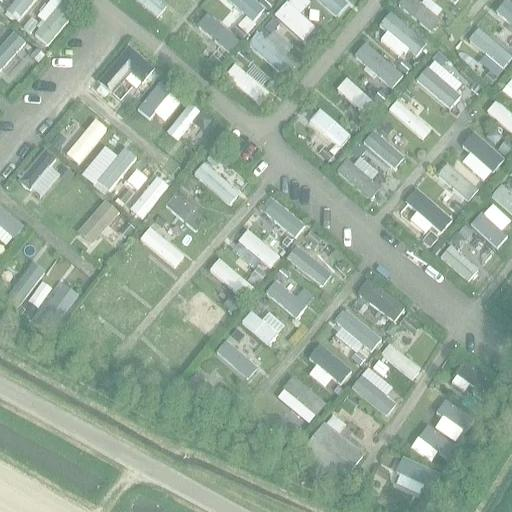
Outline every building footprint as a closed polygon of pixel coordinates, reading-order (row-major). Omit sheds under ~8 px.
[(18,26),(39,0),(19,0),(6,17),(18,26)] [(167,11),(153,0),(129,0),(158,22),(167,11)] [(264,14),(247,0),(222,0),(253,27),(264,14)] [(267,0),(261,0),(258,4),(268,13),(274,7),(267,0)] [(349,10),(337,0),(312,0),(338,22),(349,10)] [(441,25),(410,0),(405,0),(399,9),(432,36),(441,25)] [(462,0),(445,0),(455,8),(462,0)] [(47,52),(77,15),(64,5),(34,41),(47,52)] [(511,10),(506,6),(497,16),(511,29),(511,10)] [(318,36),(286,10),(275,23),(307,49),(318,36)] [(427,50),(390,19),(380,31),(416,62),(427,50)] [(30,20),(22,30),(28,35),(37,25),(30,20)] [(239,48),(207,21),(198,32),(230,59),(239,48)] [(269,23),(260,34),(267,40),(276,29),(269,23)] [(237,27),(232,33),(242,41),(247,36),(237,27)] [(511,63),(479,35),(470,46),(503,74),(511,63)] [(0,76),(25,49),(13,38),(0,51),(0,76)] [(292,66),(260,40),(250,53),(281,79),(292,66)] [(403,83),(366,50),(355,62),(392,96),(403,83)] [(37,51),(30,59),(38,66),(45,58),(37,51)] [(143,89),(156,74),(128,51),(97,89),(112,101),(130,79),(143,89)] [(213,55),(208,61),(219,71),(225,65),(213,55)] [(436,55),(430,62),(441,70),(447,63),(436,55)] [(244,56),(239,63),(247,69),(252,62),(244,56)] [(403,63),(397,70),(406,77),(412,70),(403,63)] [(269,99),(235,70),(226,81),(260,110),(269,99)] [(488,74),(482,80),(489,87),(495,80),(488,74)] [(460,103),(427,75),(418,86),(451,114),(460,103)] [(378,112),(348,84),(338,95),(368,123),(378,112)] [(151,125),(172,98),(160,88),(138,114),(151,125)] [(379,92),(373,98),(382,107),(388,100),(379,92)] [(406,93),(401,99),(408,105),(413,99),(406,93)] [(432,134),(397,106),(388,117),(423,145),(432,134)] [(511,119),(497,107),(488,118),(511,138),(511,119)] [(177,147),(200,117),(189,109),(167,139),(177,147)] [(350,141),(319,115),(309,127),(340,153),(350,141)] [(353,120),(347,127),(354,133),(360,127),(353,120)] [(382,123),(376,129),(386,138),(392,131),(382,123)] [(107,135),(95,126),(66,160),(78,170),(107,135)] [(208,126),(201,135),(207,140),(214,131),(208,126)] [(58,135),(48,147),(56,153),(65,141),(58,135)] [(405,163),(375,137),(364,149),(394,175),(405,163)] [(105,176),(125,152),(110,139),(90,164),(105,176)] [(505,166),(475,139),(464,152),(494,179),(505,166)] [(511,148),(504,142),(496,152),(505,160),(511,152),(511,148)] [(324,148),(318,155),(329,164),(334,157),(324,148)] [(356,151),(351,158),(358,164),(364,158),(356,151)] [(213,153),(206,162),(215,170),(222,161),(213,153)] [(136,164),(125,154),(97,187),(108,196),(136,164)] [(56,165),(45,156),(18,188),(29,197),(56,165)] [(381,194),(348,166),(337,178),(371,206),(381,194)] [(62,168),(54,176),(63,184),(70,177),(62,168)] [(240,200),(205,168),(195,180),(230,212),(240,200)] [(447,169),(438,181),(469,207),(479,196),(447,169)] [(135,173),(126,184),(137,193),(146,182),(135,173)] [(169,193),(156,182),(129,215),(142,226),(169,193)] [(182,185),(176,191),(186,200),(191,193),(182,185)] [(124,190),(116,200),(122,206),(130,196),(124,190)] [(511,199),(502,190),(492,201),(511,220),(511,199)] [(452,227),(417,196),(406,209),(441,239),(452,227)] [(91,197),(82,206),(88,212),(97,202),(91,197)] [(206,228),(175,200),(165,211),(196,239),(206,228)] [(457,205),(451,211),(459,217),(464,211),(457,205)] [(119,219),(104,207),(77,239),(91,251),(119,219)] [(305,232),(275,207),(264,220),(295,245),(305,232)] [(24,232),(0,211),(0,233),(13,244),(24,232)] [(159,218),(154,225),(161,231),(166,224),(159,218)] [(507,245),(482,220),(472,231),(497,255),(507,245)] [(126,225),(117,235),(124,241),(132,231),(126,225)] [(464,227),(457,235),(466,243),(473,235),(464,227)] [(185,263),(149,233),(140,244),(175,274),(185,263)] [(310,233),(305,240),(315,248),(320,241),(310,233)] [(430,233),(422,243),(431,251),(439,241),(430,233)] [(341,234),(327,252),(347,267),(360,249),(341,234)] [(280,262),(249,235),(239,247),(270,273),(280,262)] [(286,240),(281,246),(286,250),(290,244),(286,240)] [(333,282),(298,252),(288,264),(323,294),(333,282)] [(478,275),(451,252),(441,264),(468,287),(478,275)] [(255,295),(221,264),(211,275),(244,306),(255,295)] [(44,278),(32,269),(4,305),(16,315),(44,278)] [(257,270),(246,282),(255,290),(266,277),(257,270)] [(279,270),(274,276),(283,284),(289,278),(279,270)] [(100,279),(91,290),(122,314),(130,304),(100,279)] [(307,313),(275,285),(265,297),(297,325),(307,313)] [(405,314),(369,287),(360,299),(396,326),(405,314)] [(79,303),(64,292),(35,330),(50,342),(79,303)] [(257,298),(251,305),(261,314),(267,307),(257,298)] [(229,299),(222,306),(233,315),(239,308),(229,299)] [(29,306),(21,316),(28,321),(36,311),(29,306)] [(69,321),(96,340),(104,330),(77,310),(69,321)] [(381,345),(347,316),(336,328),(371,357),(381,345)] [(277,340),(251,317),(241,328),(268,351),(277,340)] [(404,319),(398,326),(411,337),(417,330),(404,319)] [(391,324),(384,333),(390,338),(398,329),(391,324)] [(207,325),(201,332),(212,340),(217,333),(207,325)] [(236,332),(231,338),(238,345),(243,338),(236,332)] [(158,340),(149,348),(174,372),(182,363),(158,340)] [(259,374),(227,346),(216,358),(249,386),(259,374)] [(353,378),(321,350),(309,365),(340,392),(353,378)] [(422,376),(392,350),(383,360),(413,387),(422,376)] [(355,353),(349,360),(360,368),(365,362),(355,353)] [(377,362),(371,370),(381,378),(387,370),(377,362)] [(498,393),(464,369),(455,381),(489,405),(498,393)] [(227,406),(196,378),(185,390),(216,418),(227,406)] [(327,410),(294,382),(283,394),(316,423),(327,410)] [(397,412),(362,383),(352,395),(387,424),(397,412)] [(347,397),(342,404),(352,413),(357,406),(347,397)] [(475,426),(446,406),(436,419),(465,439),(475,426)] [(476,406),(470,414),(487,425),(493,418),(476,406)] [(290,426),(285,433),(295,441),(300,434),(290,426)] [(365,462),(324,430),(302,457),(343,490),(365,462)] [(430,433),(420,446),(446,467),(457,454),(430,433)] [(387,438),(381,450),(391,456),(398,444),(387,438)] [(435,497),(442,480),(403,465),(397,481),(435,497)]
